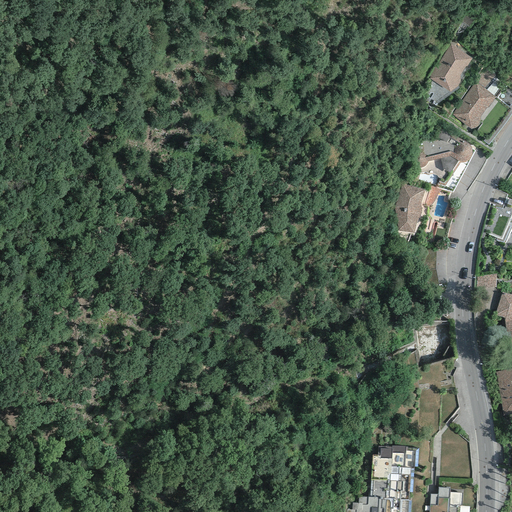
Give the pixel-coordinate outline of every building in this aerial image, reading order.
[(429,78),(450,92),(458,86),(459,83),(460,81),(460,76),(465,67),(467,66),(472,58),(451,43),(440,61),(438,63),(429,78)] [(490,66),(475,81),(484,88),(497,74),(490,66)] [(488,108),(496,97),(484,88),(475,81),(453,115),(471,129),(472,129),(475,128),(478,126),(479,124),(480,122),(480,118),(486,108),(488,108)] [(469,144),(467,143),(434,122),(413,153),(411,156),(410,159),(410,162),(412,165),(416,167),(420,168),(423,168),(426,166),(427,164),(429,161),(440,158),(450,156),(458,161),(461,162),(464,162),(466,161),(469,159),(471,157),(472,154),(472,151),(471,149),(470,146),(469,144)] [(450,173),(458,161),(450,156),(440,158),(443,169),(450,173)] [(402,183),(394,207),(398,231),(414,233),(418,221),(419,218),(421,214),(422,210),(420,205),(425,190),(402,183)] [(439,192),(441,190),(431,187),(425,203),(427,207),(430,205),(433,203),(436,199),(437,195),(439,192)] [(493,207),(485,232),(497,238),(496,240),(505,243),(511,228),(511,200),(507,197),(501,209),(493,207)] [(496,287),(497,274),(477,277),(477,290),(496,287)] [(502,292),(495,315),(501,317),(504,318),(504,320),(510,363),(511,362),(511,291),(511,295),(502,292)] [(432,362),(432,370),(447,369),(446,361),(432,362)] [(503,416),(511,414),(511,369),(496,372),(503,416)] [(462,511),(462,493),(450,492),(450,488),(439,487),(438,494),(431,494),(429,511),(411,511),(414,467),(418,467),(418,448),(391,445),(391,447),(378,447),(378,455),(373,455),(370,497),(358,497),(358,503),(352,502),(351,510),(346,509),(345,511),(462,511)]
